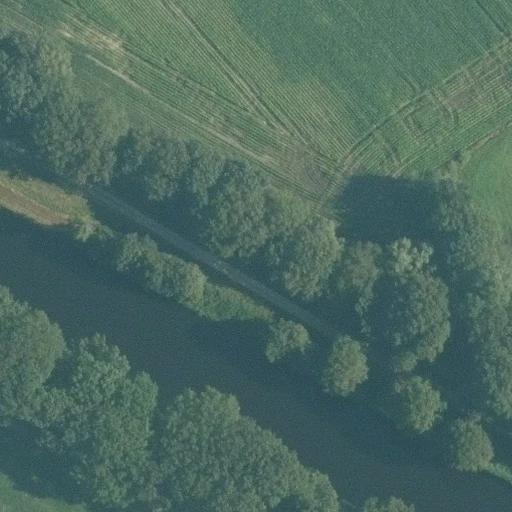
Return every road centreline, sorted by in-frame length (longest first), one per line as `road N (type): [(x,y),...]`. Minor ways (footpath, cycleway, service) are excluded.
road 1 (track): [(0,131),(511,428)]
road 2 (unclassified): [(260,511),(0,370)]
